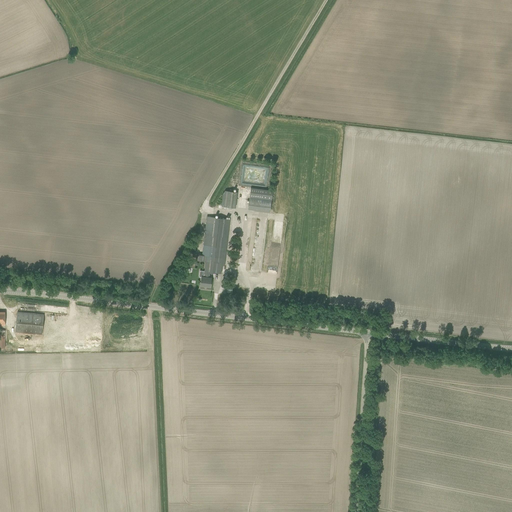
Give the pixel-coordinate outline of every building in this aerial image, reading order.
[(249,196),(271,199),(272,191),(250,188),(249,196)] [(222,191),(220,207),(234,209),(236,193),(222,191)] [(247,211),(269,213),(270,201),(248,199),(247,211)] [(205,262),(204,271),(205,271),(204,277),(202,277),(200,286),(210,287),(211,278),(209,278),(210,272),(221,273),(222,265),(224,265),(230,219),(207,216),(202,255),(196,254),(195,260),(205,262)] [(15,332),(42,334),(43,320),(44,315),(17,312),(15,332)] [(50,314),(48,344),(97,349),(100,318),(50,314)]
